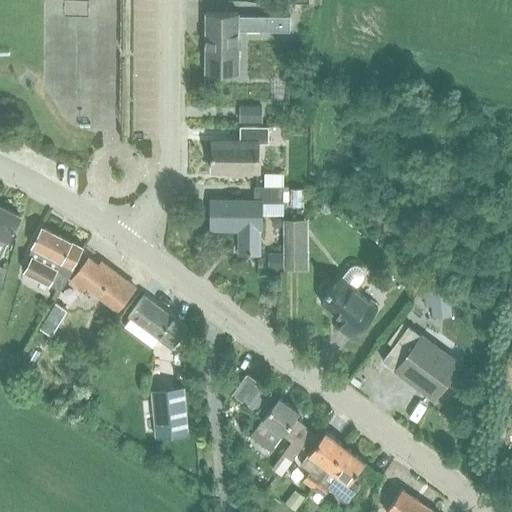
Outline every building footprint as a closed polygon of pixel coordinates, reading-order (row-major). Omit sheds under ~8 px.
[(238,12),(206,12),(206,72),(238,72),(238,30),(290,30),(290,15),(238,15),(238,12)] [(279,97),(279,77),(268,77),(267,97),(279,97)] [(264,105),(240,105),(240,122),(264,122),(264,105)] [(213,140),(212,170),(258,171),(259,142),(269,142),(269,126),(240,125),(240,141),(213,140)] [(264,185),(283,186),(284,186),(284,172),(264,172),(264,185)] [(283,186),(264,185),(255,185),(254,200),(212,200),(212,228),(241,228),(241,252),(259,252),(259,228),(261,228),(261,214),(283,214),(283,186)] [(285,185),(285,203),(294,203),(295,185),(285,185)] [(0,256),(8,240),(21,215),(0,204),(0,256)] [(304,267),(303,219),(287,219),(287,267),(304,267)] [(83,247),(42,226),(32,246),(29,255),(24,272),(60,289),(83,247)] [(284,252),(269,252),(269,269),(284,269),(284,252)] [(118,309),(135,286),(102,261),(99,264),(89,257),(70,281),(82,290),(86,285),(118,309)] [(348,267),(341,276),(332,288),(330,287),(327,290),(329,291),(321,301),(344,320),(339,326),(353,338),(378,307),(354,287),(362,278),(363,275),(362,272),(361,269),(358,266),(355,265),(352,266),(348,267)] [(451,289),(425,292),(427,305),(452,303),(451,289)] [(131,316),(125,325),(152,346),(159,337),(172,347),(187,326),(143,294),(129,314),(131,316)] [(56,301),(40,327),(52,334),(67,308),(56,301)] [(409,325),(383,359),(396,369),(434,398),(456,369),(460,363),(422,335),(409,325)] [(33,347),(26,358),(34,363),(40,351),(33,347)] [(258,411),(272,391),(246,372),(232,392),(258,411)] [(153,388),(157,435),(189,432),(185,385),(153,388)] [(299,411),(279,396),(250,435),(271,450),(283,433),(299,411)] [(314,487),(346,445),(326,430),(301,463),(311,470),(304,480),(314,487)] [(300,446),(290,439),(272,465),(281,472),(300,446)] [(366,460),(346,445),(314,487),(324,495),(331,486),(349,500),(360,485),(352,479),(366,460)] [(275,496),(285,480),(274,472),(263,488),(275,496)] [(386,511),(437,511),(403,488),(386,511)] [(286,501),(296,508),(305,496),(296,489),(286,501)]
